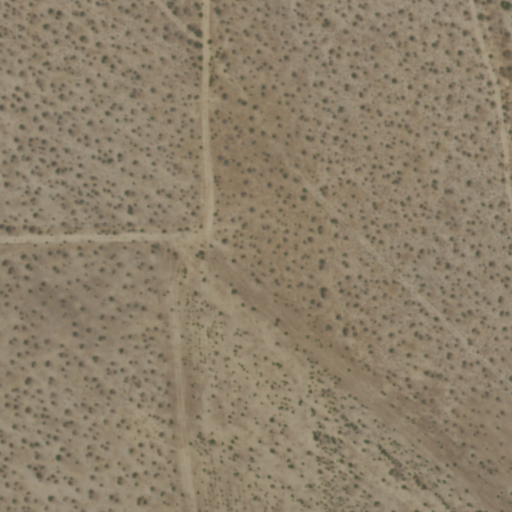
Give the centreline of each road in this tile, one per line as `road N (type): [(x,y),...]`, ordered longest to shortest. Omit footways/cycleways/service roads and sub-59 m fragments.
road 1 (track): [(204,0),(210,190),(196,511)]
road 2 (track): [(0,239),(206,239)]
